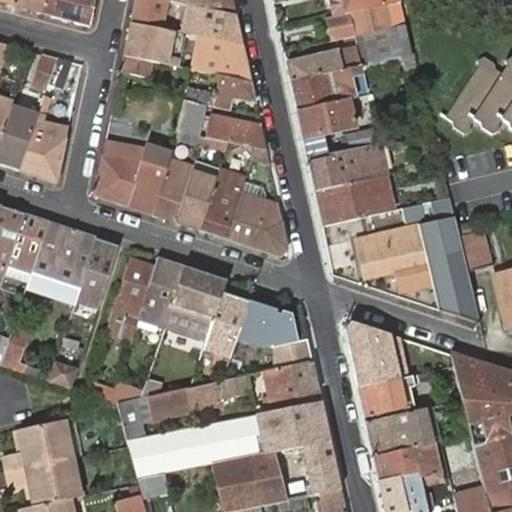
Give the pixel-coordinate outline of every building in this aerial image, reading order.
[(14,0),(13,7),(40,14),(44,0),(14,0)] [(44,0),(40,14),(90,28),(96,0),(44,0)] [(160,0),(189,6),(236,15),(233,0),(160,0)] [(401,3),(400,0),(331,0),(335,18),(401,3)] [(406,25),(401,3),(335,18),(328,20),(333,42),(364,35),(406,25)] [(243,46),(236,15),(189,6),(187,17),(193,17),(190,34),(204,37),(243,46)] [(165,16),(135,9),(132,22),(163,29),(165,16)] [(193,17),(187,17),(183,33),(190,34),(193,17)] [(370,63),(400,56),(412,53),(406,25),(364,35),(370,63)] [(183,69),(185,60),(167,57),(172,35),(131,26),(125,57),(158,64),(183,69)] [(251,85),(243,46),(204,37),(197,73),(223,78),(224,78),(251,85)] [(0,66),(6,47),(0,45),(0,144),(11,111),(12,107),(0,102),(0,66)] [(353,50),(347,51),(351,63),(357,61),(353,50)] [(291,84),(358,67),(357,61),(351,63),(347,51),(340,53),(339,51),(286,64),(291,84)] [(403,71),(416,69),(412,53),(400,56),(403,71)] [(56,60),(41,56),(31,87),(45,92),(49,83),(56,60)] [(154,81),(158,64),(125,57),(121,74),(154,81)] [(511,61),(510,60),(503,65),(504,69),(498,76),(492,71),(492,67),(481,59),(473,65),(473,67),(442,117),(450,124),(450,130),(462,136),(467,133),(467,129),(473,122),(478,126),(479,131),(488,136),(494,133),(494,129),(499,122),(506,127),(507,133),(511,135),(511,61)] [(71,64),(56,60),(49,83),(64,88),(71,64)] [(347,101),(356,98),(351,78),(360,76),(358,67),(291,84),(297,112),(347,101)] [(256,106),(251,85),(224,78),(220,96),(192,90),(189,101),(209,105),(232,110),(235,100),(256,106)] [(36,120),(19,173),(57,186),(68,132),(43,123),(51,100),(44,97),(36,120)] [(209,105),(189,101),(180,132),(195,135),(201,137),(209,105)] [(353,129),(347,101),(297,112),(304,140),(353,129)] [(11,111),(0,144),(0,166),(19,173),(36,120),(11,111)] [(265,150),(260,127),(212,117),(208,138),(242,145),(257,148),(265,150)] [(195,135),(180,132),(178,139),(193,142),(195,135)] [(152,217),(172,157),(173,152),(162,150),(160,158),(146,155),(147,151),(107,145),(96,199),(152,217)] [(257,148),(242,145),(240,154),(253,157),(257,148)] [(160,158),(162,150),(148,147),(147,151),(146,155),(160,158)] [(269,168),(265,150),(257,148),(253,157),(252,162),(269,168)] [(309,164),(316,194),(377,180),(376,172),(370,174),(367,156),(372,155),(371,149),(309,164)] [(370,174),(376,172),(372,155),(367,156),(370,174)] [(188,162),(172,157),(152,217),(176,225),(193,172),(197,162),(190,160),(188,162)] [(247,178),(220,170),(217,180),(200,233),(227,242),(244,189),(247,178)] [(193,172),(176,225),(200,233),(217,180),(193,172)] [(395,212),(387,177),(377,180),(316,194),(323,228),(395,212)] [(244,189),(227,242),(279,260),(287,251),(278,207),(253,200),(254,194),(244,189)] [(437,222),(454,219),(449,199),(433,203),(437,222)] [(423,205),(403,210),(406,222),(426,219),(423,205)] [(24,216),(0,208),(0,284),(1,285),(3,276),(24,216)] [(48,225),(24,216),(3,276),(28,284),(48,225)] [(459,239),(456,229),(454,219),(437,222),(419,227),(433,286),(439,312),(480,325),(467,273),(459,239)] [(71,314),(96,240),(48,225),(28,284),(26,289),(35,293),(38,284),(52,289),(42,316),(67,325),(71,314)] [(475,235),(473,225),(456,229),(459,239),(475,235)] [(402,293),(433,286),(419,227),(358,242),(367,280),(397,272),(402,293)] [(483,234),(475,235),(459,239),(467,273),(491,268),(483,234)] [(98,308),(102,295),(118,248),(96,240),(71,314),(80,317),(84,304),(98,308)] [(183,269),(157,260),(154,271),(138,322),(164,330),(183,269)] [(154,271),(128,263),(108,325),(134,333),(138,322),(154,271)] [(225,283),(183,269),(164,330),(205,344),(221,294),(225,283)] [(508,330),(511,328),(511,273),(495,278),(508,330)] [(221,294),(205,344),(203,351),(229,360),(248,303),(221,294)] [(248,303),(229,360),(221,384),(248,378),(262,375),(263,352),(265,348),(274,315),(275,312),(248,303)] [(281,317),(274,315),(265,348),(274,351),(298,345),(292,318),(282,315),(281,317)] [(345,331),(352,363),(401,353),(399,339),(350,324),(345,331)] [(108,325),(106,333),(131,342),(134,333),(108,325)] [(9,339),(0,365),(0,366),(23,374),(26,365),(18,362),(27,334),(13,328),(9,339)] [(0,335),(0,365),(9,339),(0,335)] [(311,364),(308,343),(298,345),(274,351),(272,372),(311,364)] [(274,351),(263,352),(262,375),(272,373),(274,351)] [(352,363),(359,390),(417,376),(415,368),(405,369),(401,353),(352,363)] [(484,491),(488,511),(511,511),(511,379),(511,375),(450,355),(453,368),(484,491)] [(50,373),(48,382),(71,389),(77,371),(54,363),(50,373)] [(272,373),(262,375),(268,398),(263,400),(265,408),(319,397),(311,364),(272,372),(272,373)] [(417,376),(432,373),(430,364),(415,368),(417,376)] [(26,365),(23,374),(48,382),(50,373),(26,365)] [(359,390),(366,420),(413,408),(408,389),(415,386),(415,383),(433,379),(432,373),(417,376),(359,390)] [(221,384),(149,400),(153,421),(223,405),(223,401),(251,394),(248,378),(221,384)] [(115,393),(89,385),(85,395),(111,404),(115,393)] [(141,402),(138,402),(142,423),(153,421),(149,400),(141,402)] [(138,402),(118,407),(128,443),(146,439),(142,423),(138,402)] [(146,439),(128,443),(138,481),(165,476),(212,467),(249,460),(273,455),(300,450),(330,444),(321,406),(146,439)] [(367,424),(375,459),(422,447),(433,445),(436,444),(434,437),(446,435),(438,407),(367,424)] [(72,511),(70,501),(76,500),(81,498),(74,460),(78,459),(84,458),(76,421),(21,432),(24,449),(27,448),(28,454),(20,455),(6,459),(12,489),(25,486),(34,485),(35,492),(32,493),(35,508),(29,509),(25,510),(25,511),(72,511)] [(16,433),(20,455),(28,454),(27,448),(24,449),(21,432),(16,433)] [(330,444),(300,450),(309,498),(320,496),(339,492),(330,444)] [(426,462),(436,460),(433,445),(422,447),(426,462)] [(375,459),(380,483),(417,475),(420,486),(428,484),(434,483),(436,489),(442,487),(441,481),(436,460),(426,462),(422,447),(375,459)] [(273,455),(249,460),(260,509),(278,505),(285,504),(273,455)] [(86,498),(78,459),(74,460),(81,498),(86,498)] [(249,460),(212,467),(223,511),(240,511),(252,510),(260,509),(249,460)] [(425,511),(420,486),(417,475),(380,483),(386,511),(425,511)] [(165,476),(138,481),(142,497),(143,499),(169,492),(165,476)] [(420,486),(425,511),(426,511),(435,510),(428,484),(420,486)] [(25,486),(29,509),(35,508),(32,493),(35,492),(34,485),(25,486)] [(488,511),(484,491),(478,492),(480,501),(455,508),(456,511),(488,511)] [(344,511),(339,492),(320,496),(323,511),(344,511)] [(478,492),(453,497),(455,505),(455,508),(480,501),(478,492)] [(112,511),(141,511),(138,495),(110,501),(112,511)] [(295,511),(308,510),(306,500),(285,504),(278,505),(279,511),(295,511)]
